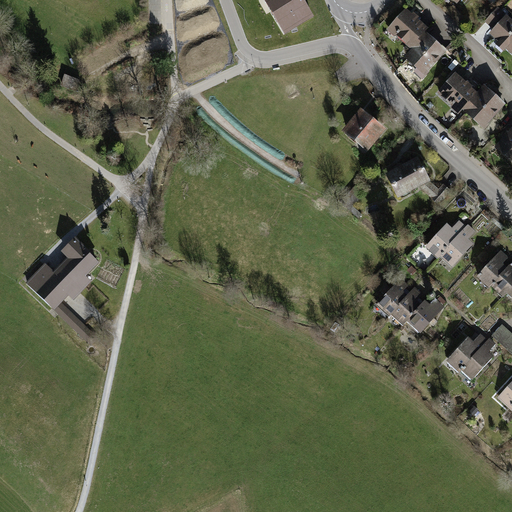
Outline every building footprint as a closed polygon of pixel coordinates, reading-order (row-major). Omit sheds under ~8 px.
[(263,0),(284,35),(314,17),(304,0),(263,0)] [(492,30),(506,15),(499,8),(485,23),(492,30)] [(429,30),(406,10),(387,31),(394,37),(395,37),(412,51),(405,59),(425,78),(430,73),(429,72),(447,53),(426,34),(429,30)] [(511,20),(507,16),(489,35),(498,43),(496,46),(504,54),(507,51),(511,55),(511,20)] [(466,84),(456,74),(437,94),(452,108),(451,109),(459,116),(463,111),(485,132),(490,126),(489,126),(507,107),(485,87),(478,95),(472,89),(473,88),(467,83),(466,84)] [(65,75),(61,86),(77,93),(81,82),(65,75)] [(387,127),(361,107),(342,130),(368,151),(387,127)] [(511,130),(495,148),(511,163),(511,130)] [(431,180),(419,155),(385,172),(398,197),(419,186),(439,205),(452,191),(443,183),(439,188),(430,180),(431,180)] [(358,181),(340,202),(359,219),(363,214),(352,205),(367,189),(358,181)] [(453,227),(448,222),(425,246),(439,258),(441,256),(453,267),(475,243),(469,238),(476,231),(468,224),(466,226),(459,220),(453,227)] [(45,263),(25,282),(53,310),(61,302),(68,295),(73,300),(91,281),(85,275),(100,261),(74,236),(60,250),(66,256),(52,270),(45,263)] [(509,257),(501,250),(477,276),(489,287),(491,285),(504,297),(508,293),(511,295),(511,262),(508,267),(503,263),(509,257)] [(409,285),(402,278),(378,304),(390,315),(391,314),(403,325),(407,320),(422,334),(447,307),(436,297),(430,302),(426,299),(422,303),(418,299),(423,294),(415,286),(408,294),(404,290),(409,285)] [(98,338),(61,302),(53,310),(91,346),(98,338)] [(511,332),(503,324),(492,336),(511,353),(511,332)] [(469,337),(447,360),(460,372),(462,370),(473,380),(495,355),(490,351),(497,344),(490,337),(488,340),(481,334),(474,342),(469,337)] [(511,387),(499,402),(511,413),(511,387)]
